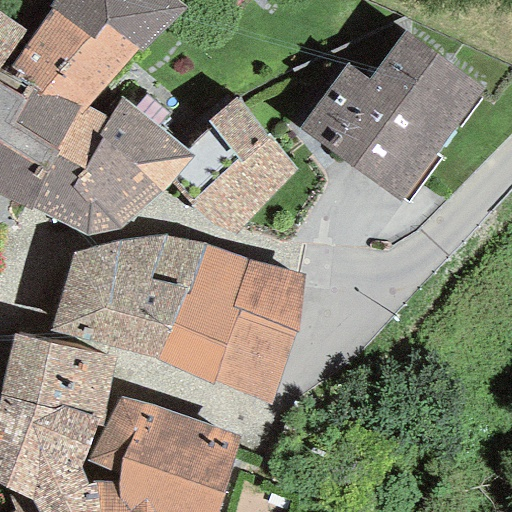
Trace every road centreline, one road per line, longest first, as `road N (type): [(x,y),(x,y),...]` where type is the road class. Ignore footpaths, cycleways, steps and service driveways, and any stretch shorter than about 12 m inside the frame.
road 1 (residential): [(0,326),(28,330),(62,244),(166,227),(366,284)]
road 2 (residential): [(366,284),(411,261),(511,158)]
road 3 (residential): [(366,284),(301,442)]
